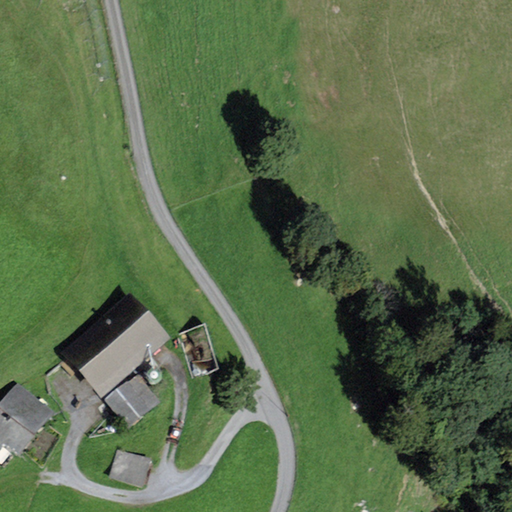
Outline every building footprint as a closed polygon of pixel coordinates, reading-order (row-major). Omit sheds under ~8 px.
[(67,356),(97,390),(158,338),(128,303),(67,356)] [(158,373),(153,372),(148,374),(146,378),(147,383),(150,387),(155,388),(160,386),(162,381),(161,376),(158,373)] [(106,401),(128,428),(157,405),(135,378),(106,401)] [(15,452),(46,413),(14,387),(0,404),(0,449),(5,443),(15,452)] [(117,452),(110,479),(140,488),(148,461),(117,452)]
